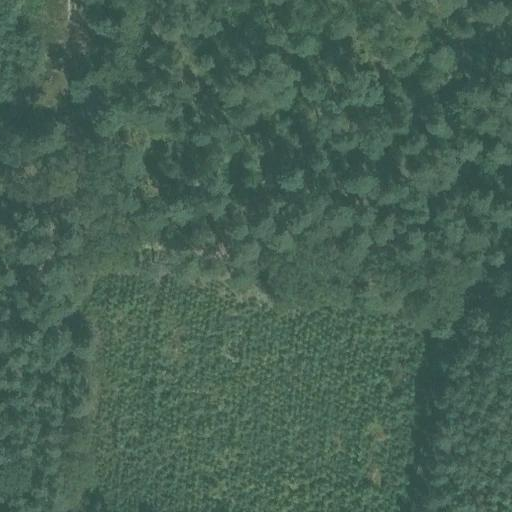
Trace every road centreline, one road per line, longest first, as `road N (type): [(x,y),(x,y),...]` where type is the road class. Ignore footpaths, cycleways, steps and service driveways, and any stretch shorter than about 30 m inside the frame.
road 1 (track): [(89,0),(87,37),(65,92),(67,172),(88,211),(140,235),(511,302)]
road 2 (track): [(403,511),(485,0)]
